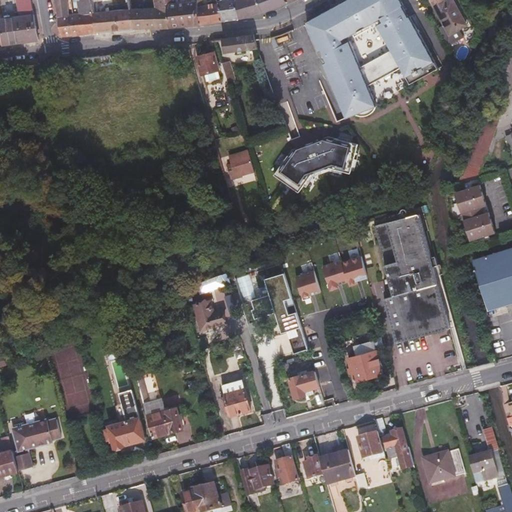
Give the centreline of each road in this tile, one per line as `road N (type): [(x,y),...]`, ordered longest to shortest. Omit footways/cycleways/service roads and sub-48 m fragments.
road 1 (residential): [(499,373),(0,510)]
road 2 (residential): [(51,49),(273,21),(314,0)]
